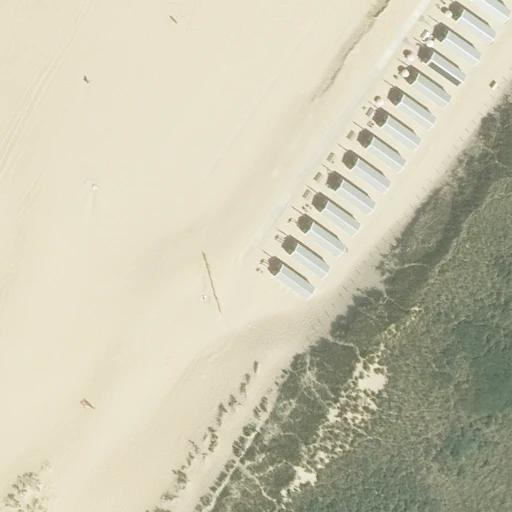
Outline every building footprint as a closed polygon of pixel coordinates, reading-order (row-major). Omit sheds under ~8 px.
[(511,12),(494,0),(490,0),(484,9),(511,28),(511,12)] [(476,20),(468,31),(498,52),(506,41),(476,20)] [(462,40),(454,51),(484,71),(491,60),(462,40)] [(445,61),(438,72),(467,93),(475,82),(445,61)] [(431,82),(424,93),(453,114),(461,103),(431,82)] [(416,103),(408,114),(438,135),(445,124),(416,103)] [(401,124),(393,135),(423,156),(430,145),(401,124)] [(386,146),(378,157),(408,177),(416,166),(386,146)] [(370,167),(362,178),(392,199),(400,188),(370,167)] [(354,189),(347,200),(376,220),(384,209),(354,189)] [(340,209),(332,220),(362,240),(369,229),(340,209)] [(325,230),(317,241),(347,262),(355,251),(325,230)]
